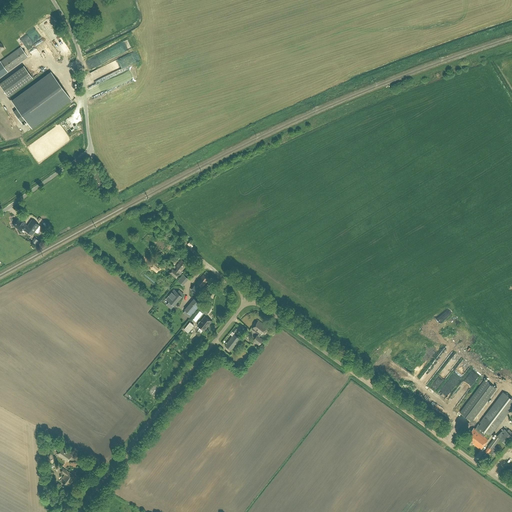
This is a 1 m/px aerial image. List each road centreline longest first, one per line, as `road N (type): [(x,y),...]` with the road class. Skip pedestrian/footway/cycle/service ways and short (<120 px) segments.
road 1 (unclassified): [(511,490),(248,297)]
road 2 (unclassified): [(78,511),(248,297)]
road 3 (unclassified): [(0,213),(90,149),(80,57),(52,0)]
road 4 (unclassified): [(248,297),(159,214)]
